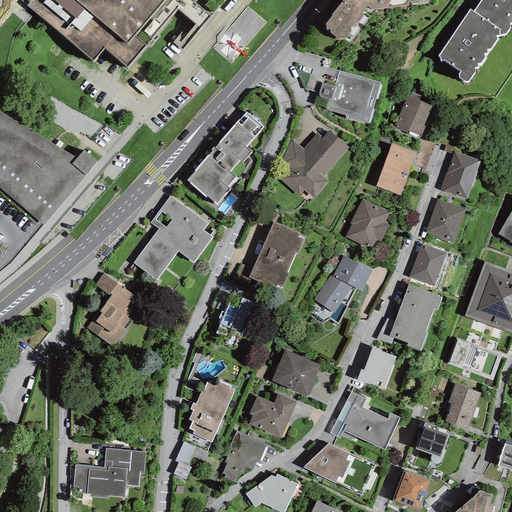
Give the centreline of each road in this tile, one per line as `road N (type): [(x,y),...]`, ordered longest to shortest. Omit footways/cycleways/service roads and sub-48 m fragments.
road 1 (residential): [(254,67),(268,90),(267,130),(172,371),(154,511)]
road 2 (residential): [(420,166),(325,410),(277,460),(205,511)]
road 3 (secondary): [(254,67),(54,271)]
road 4 (residential): [(54,271),(66,294),(64,511)]
road 5 (residential): [(425,511),(476,459),(511,355)]
